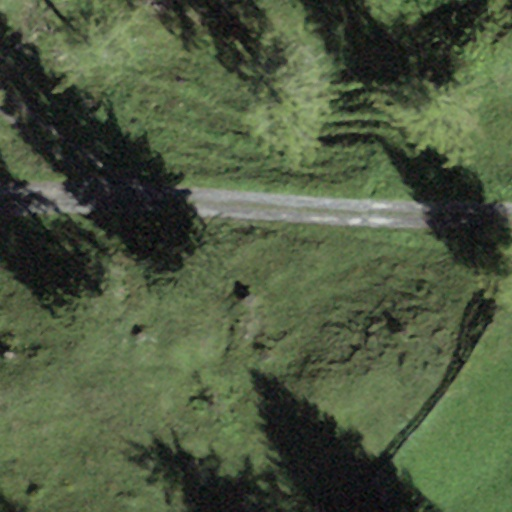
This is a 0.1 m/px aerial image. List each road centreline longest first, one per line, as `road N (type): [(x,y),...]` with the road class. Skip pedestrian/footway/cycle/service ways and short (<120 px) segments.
road 1 (track): [(511,218),(0,194)]
road 2 (track): [(115,200),(0,103)]
